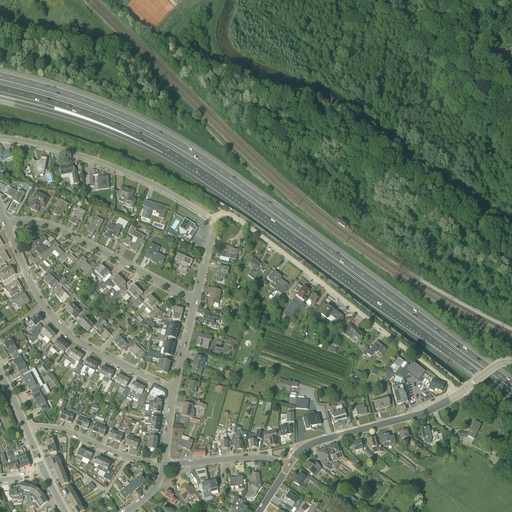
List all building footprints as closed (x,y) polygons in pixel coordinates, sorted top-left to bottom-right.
[(12,157),(9,150),(3,152),(2,149),(0,149),(0,172),(3,172),(0,165),(0,158),(0,159),(1,161),(5,159),(6,160),(12,157)] [(47,158),(45,158),(40,157),(39,161),(36,162),(32,159),(32,160),(29,164),(31,166),(33,172),(35,177),(43,175),(41,169),(45,167),(47,158)] [(73,164),(59,167),(61,175),(72,173),(75,184),(79,183),(77,169),(75,169),(74,167),(73,164)] [(99,182),(95,182),(96,190),(109,188),(109,187),(108,177),(102,178),(102,177),(98,177),(99,182)] [(19,204),(25,193),(19,190),(18,192),(9,187),(6,195),(14,199),(13,201),(19,204)] [(125,194),(119,192),(118,198),(119,198),(119,202),(120,202),(120,199),(122,200),(121,204),(124,204),(123,206),(124,206),(131,209),(131,208),(133,209),(135,200),(131,199),(134,191),(126,189),(125,194)] [(33,201),(29,208),(37,212),(40,206),(44,208),(49,198),(41,194),(40,195),(36,193),(32,200),(33,201)] [(56,208),(54,209),(52,213),(60,218),(64,211),(65,211),(68,204),(64,202),(63,202),(58,200),(55,205),(56,208)] [(152,211),(156,212),(164,215),(167,207),(150,202),(148,208),(145,207),(141,218),(149,220),(152,211)] [(69,222),(76,226),(80,218),(82,219),(86,212),(78,208),(75,213),(74,212),(72,213),(70,216),(71,217),(69,222)] [(91,223),(87,230),(93,234),(95,230),(98,231),(103,221),(96,217),(93,224),(91,223)] [(113,237),(116,238),(119,232),(122,234),(122,233),(128,222),(119,218),(114,227),(110,225),(105,236),(109,238),(112,240),(113,237)] [(191,225),(192,224),(185,219),(180,226),(187,231),(185,234),(184,236),(190,240),(196,232),(196,231),(197,229),(191,225)] [(344,229),(346,227),(347,225),(340,219),(339,221),(337,223),(344,229)] [(131,238),(127,236),(123,243),(129,247),(130,247),(130,249),(136,253),(145,237),(135,232),(137,229),(131,227),(128,234),(137,239),(135,243),(130,243),(131,238)] [(37,239),(34,243),(45,253),(48,250),(42,244),(47,239),(44,236),(39,241),(37,239)] [(65,254),(58,247),(59,246),(56,242),(51,247),(48,250),(45,253),(48,257),(55,251),(59,255),(58,256),(61,258),(58,261),(65,254)] [(35,251),(41,257),(45,253),(34,243),(27,250),(29,251),(27,252),(31,256),(35,251)] [(152,259),(151,260),(150,261),(157,264),(158,262),(162,264),(165,259),(156,255),(160,248),(151,243),(144,256),(148,259),(149,257),(152,259)] [(224,245),(223,250),(221,250),(220,255),(229,257),(229,258),(236,260),(238,250),(229,248),(229,247),(224,245)] [(69,250),(65,254),(58,261),(62,264),(68,258),(70,261),(68,262),(72,266),(73,265),(74,266),(78,262),(71,255),(73,254),(69,250)] [(9,260),(4,252),(0,254),(0,265),(3,263),(3,264),(5,263),(5,262),(9,260)] [(48,257),(45,253),(41,257),(38,260),(34,265),(38,268),(39,267),(46,274),(51,269),(48,267),(47,267),(43,263),(48,257)] [(181,264),(177,272),(185,275),(189,267),(187,267),(189,263),(191,264),(193,260),(178,253),(174,261),(181,264)] [(83,257),(78,262),(74,266),(70,270),(73,274),(75,271),(76,272),(82,265),(86,270),(82,274),(85,277),(87,274),(91,270),(92,269),(85,262),(87,260),(83,257)] [(255,266),(248,275),(254,280),(261,271),(262,271),(266,265),(262,263),(261,265),(252,257),(248,262),(255,266)] [(96,278),(99,276),(105,269),(101,265),(95,271),(93,272),(91,274),(96,278)] [(1,272),(6,280),(15,274),(10,266),(1,272)] [(217,278),(222,280),(223,276),(226,277),(226,274),(227,275),(229,268),(219,266),(217,274),(214,274),(213,279),(217,280),(217,278)] [(51,269),(46,274),(43,276),(46,278),(43,281),(48,285),(54,279),(50,275),(54,271),(51,269)] [(110,274),(105,269),(99,276),(103,280),(110,274)] [(281,277),(273,271),(267,279),(272,283),(270,286),(281,294),(287,285),(283,282),(282,283),(278,281),(281,277)] [(98,290),(98,291),(101,288),(102,290),(107,285),(108,287),(110,287),(111,286),(113,288),(122,279),(117,275),(110,282),(108,282),(107,282),(106,282),(100,288),(98,290)] [(54,279),(48,285),(52,290),(55,287),(57,289),(64,282),(66,280),(63,277),(60,280),(56,277),(54,279)] [(126,284),(122,279),(113,288),(116,285),(119,289),(113,296),(113,297),(110,300),(112,303),(117,298),(121,294),(126,289),(123,287),(126,284)] [(16,280),(7,286),(12,294),(21,289),(16,280)] [(66,284),(64,282),(57,289),(59,291),(55,295),(59,300),(68,291),(64,287),(66,284)] [(117,298),(119,300),(121,297),(123,299),(126,295),(130,298),(132,296),(138,289),(134,285),(128,291),(126,289),(121,294),(117,298)] [(309,291),(303,287),(298,293),(295,297),(300,300),(298,303),(299,303),(298,305),(292,300),(285,310),(282,314),(290,319),(293,315),(297,310),(300,307),(303,303),(305,301),(307,298),(304,296),(309,291)] [(210,297),(208,304),(214,306),(214,303),(218,304),(222,291),(211,288),(209,295),(212,295),(211,297),(210,297)] [(143,294),(138,289),(132,296),(136,300),(143,294)] [(68,291),(59,300),(64,304),(66,302),(68,304),(73,299),(76,296),(74,293),(70,298),(65,294),(68,291)] [(17,302),(15,303),(18,309),(29,302),(24,294),(15,300),(17,302)] [(306,303),(309,306),(313,309),(313,310),(315,311),(318,307),(315,305),(317,302),(315,301),(318,298),(313,294),(306,303)] [(155,300),(150,295),(142,304),(146,308),(155,300)] [(66,311),(70,315),(76,309),(72,304),(75,301),(73,299),(68,304),(70,306),(66,311)] [(156,307),(159,304),(155,300),(146,308),(151,312),(147,316),(150,318),(154,313),(158,310),(156,307)] [(77,317),(79,319),(86,312),(84,309),(83,311),(79,306),(76,309),(70,315),(75,319),(77,317)] [(327,306),(320,314),(327,320),(331,316),(337,321),(341,316),(335,311),(334,311),(327,306)] [(174,311),(173,314),(182,316),(183,310),(171,307),(171,310),(174,311)] [(86,312),(79,319),(81,321),(79,323),(84,328),(92,320),(91,320),(89,322),(85,317),(89,314),(86,312)] [(163,317),(162,320),(171,322),(172,320),(180,322),(182,316),(173,314),(170,313),(169,319),(163,317)] [(38,315),(31,321),(28,322),(32,327),(31,328),(33,331),(31,333),(34,336),(38,332),(36,329),(41,325),(39,324),(42,321),(38,315)] [(204,317),(202,324),(211,327),(212,324),(214,324),(215,321),(218,321),(219,318),(208,315),(207,318),(204,317)] [(96,324),(92,320),(84,328),(88,332),(94,326),(96,328),(104,321),(102,318),(96,324)] [(171,322),(162,320),(161,323),(164,324),(163,326),(167,326),(166,331),(177,333),(179,327),(170,325),(171,322)] [(96,333),(100,337),(106,331),(104,329),(107,326),(105,324),(106,323),(104,321),(96,328),(98,330),(96,333)] [(353,337),(359,342),(364,336),(356,330),(352,327),(352,326),(349,325),(343,333),(345,335),(346,335),(351,339),(353,337)] [(40,334),(38,332),(34,336),(30,341),(32,343),(37,339),(36,338),(39,336),(43,339),(51,331),(47,327),(41,332),(41,333),(40,334)] [(110,336),(106,331),(100,337),(105,342),(111,336),(113,338),(121,330),(120,329),(118,328),(110,336)] [(112,342),(117,347),(123,341),(119,336),(123,332),(121,330),(113,338),(115,340),(112,342)] [(56,336),(51,331),(43,339),(43,340),(45,337),(50,341),(56,336)] [(158,335),(158,338),(167,340),(168,337),(176,339),(177,333),(166,331),(164,336),(158,335)] [(199,334),(197,346),(208,349),(210,342),(211,342),(212,338),(199,334)] [(14,346),(10,337),(4,340),(6,343),(4,344),(7,350),(14,346)] [(125,343),(123,341),(117,347),(122,351),(127,345),(129,347),(137,340),(134,338),(130,342),(128,339),(126,341),(127,341),(125,343)] [(162,348),(165,349),(173,351),(175,345),(166,343),(167,340),(158,338),(157,341),(163,342),(162,348)] [(52,348),(56,352),(64,343),(59,339),(54,345),(53,346),(51,344),(44,352),(47,354),(52,348)] [(129,352),(134,356),(140,350),(135,346),(139,342),(137,340),(129,347),(132,349),(129,352)] [(44,352),(51,344),(49,342),(42,350),(44,352)] [(69,347),(64,343),(56,352),(56,353),(58,355),(61,351),(64,353),(69,347)] [(384,350),(386,349),(379,344),(377,346),(375,344),(373,345),(370,350),(367,348),(366,349),(363,353),(362,353),(365,356),(367,354),(370,357),(375,352),(376,353),(377,352),(381,355),(384,351),(384,352),(385,351),(384,350)] [(18,351),(14,346),(7,350),(10,356),(12,355),(13,358),(19,354),(18,351)] [(165,349),(163,355),(172,357),(173,351),(165,349)] [(13,361),(16,367),(24,363),(21,357),(28,353),(26,350),(22,353),(19,354),(13,358),(15,360),(13,361)] [(66,360),(71,363),(78,353),(73,350),(67,358),(65,356),(59,365),(61,367),(66,360)] [(143,360),(145,358),(147,355),(145,353),(144,354),(140,350),(134,356),(138,361),(141,358),(143,360)] [(71,363),(71,364),(76,368),(73,373),(75,374),(80,366),(82,363),(80,361),(83,357),(78,353),(71,363)] [(59,365),(65,356),(62,354),(56,363),(59,365)] [(198,358),(195,357),(193,364),(203,367),(206,368),(207,363),(205,362),(206,359),(199,357),(198,358)] [(403,368),(401,367),(404,362),(398,357),(393,364),(396,366),(393,371),(395,373),(394,374),(397,376),(403,368)] [(87,359),(84,366),(86,368),(84,372),(87,373),(89,369),(93,362),(87,359)] [(170,362),(159,359),(159,360),(157,365),(169,368),(170,362)] [(99,365),(93,362),(89,369),(95,372),(99,365)] [(405,366),(403,368),(397,376),(404,378),(408,372),(418,381),(425,372),(412,362),(408,368),(405,366)] [(24,363),(16,367),(19,373),(21,372),(23,375),(28,372),(27,369),(24,363)] [(203,367),(193,364),(191,370),(193,370),(192,373),(201,376),(201,375),(202,372),(201,372),(203,367)] [(167,374),(169,368),(157,365),(156,372),(167,374)] [(99,374),(105,377),(108,370),(103,367),(99,374)] [(22,378),(26,384),(36,379),(31,370),(28,372),(23,375),(24,377),(22,378)] [(114,373),(108,370),(105,377),(103,381),(108,383),(104,390),(107,392),(112,382),(110,381),(110,380),(114,373)] [(395,380),(394,374),(390,375),(390,371),(386,372),(388,381),(395,380)] [(115,388),(118,390),(124,377),(118,375),(115,382),(118,383),(117,385),(117,384),(115,388)] [(130,380),(124,377),(118,390),(119,388),(124,390),(122,394),(123,394),(122,396),(124,397),(127,390),(125,388),(125,387),(126,388),(130,380)] [(41,387),(36,379),(26,384),(29,390),(30,389),(32,392),(38,389),(42,386),(41,387)] [(289,392),(290,389),(291,383),(281,380),(279,389),(289,392)] [(429,389),(433,391),(434,389),(442,392),(444,385),(432,380),(429,389)] [(190,381),(189,387),(187,387),(186,394),(191,395),(192,393),(195,393),(197,387),(198,388),(199,384),(190,381)] [(139,385),(134,382),(130,390),(131,390),(130,391),(127,390),(124,397),(123,399),(126,400),(129,395),(133,397),(139,385)] [(140,404),(145,393),(143,392),(145,388),(139,385),(133,397),(134,397),(132,400),(140,404)] [(47,395),(42,386),(38,389),(32,392),(33,395),(32,396),(35,401),(42,397),(47,395)] [(397,404),(401,403),(401,402),(407,400),(405,393),(404,393),(403,390),(394,392),(395,398),(397,404)] [(377,399),(373,400),(376,409),(379,408),(380,409),(384,408),(384,407),(390,405),(387,396),(377,399)] [(42,397),(35,401),(38,407),(40,406),(42,410),(48,407),(42,397)] [(295,408),(308,409),(308,400),(289,398),(288,405),(296,405),(295,408)] [(189,417),(191,417),(194,418),(194,410),(192,409),(193,405),(184,403),(183,407),(181,415),(189,417)] [(331,416),(333,416),(334,422),(346,418),(345,415),(345,413),(344,413),(343,409),(337,411),(335,405),(329,407),(328,403),(326,404),(326,403),(325,403),(327,411),(330,410),(331,416)] [(249,409),(247,415),(253,416),(256,407),(251,405),(250,409),(249,409)] [(367,412),(366,408),(365,409),(364,405),(355,407),(355,408),(356,410),(353,411),(354,416),(367,412)] [(66,413),(63,411),(59,419),(65,421),(68,414),(70,410),(67,409),(66,413)] [(280,421),(281,421),(282,426),(281,426),(283,436),(291,434),(288,424),(290,424),(290,422),(294,422),(294,413),(287,414),(287,419),(280,421)] [(68,414),(65,421),(71,424),(74,416),(68,414)] [(145,424),(151,424),(159,425),(160,419),(151,418),(151,415),(145,414),(144,417),(148,418),(148,421),(145,421),(145,424)] [(321,425),(318,415),(308,418),(307,417),(303,418),(306,430),(311,429),(310,427),(312,427),(321,425)] [(86,416),(85,420),(82,428),(87,430),(89,426),(91,427),(94,420),(89,417),(86,416)] [(76,426),(82,428),(85,420),(79,418),(76,426)] [(94,420),(91,427),(94,428),(92,432),(98,434),(102,423),(97,421),(94,420)] [(468,437),(473,440),(480,425),(474,422),(471,428),(468,434),(458,432),(457,437),(467,439),(468,437)] [(102,423),(98,434),(104,436),(107,429),(104,428),(105,424),(102,423)] [(150,434),(157,434),(157,432),(158,432),(159,425),(151,424),(150,434)] [(220,440),(221,442),(221,449),(227,449),(227,436),(224,435),(225,428),(221,427),(220,432),(217,432),(216,439),(220,440)] [(428,442),(427,438),(431,437),(431,436),(434,436),(435,440),(443,438),(441,434),(438,434),(437,432),(433,433),(433,430),(428,432),(427,428),(421,430),(423,439),(424,443),(428,442)] [(236,446),(237,450),(242,449),(241,441),(245,441),(247,433),(234,430),(232,436),(230,444),(234,444),(235,446),(236,446)] [(276,441),(276,438),(275,436),(277,436),(276,430),(264,433),(265,440),(269,439),(270,446),(272,446),(275,446),(276,445),(275,442),(276,441)] [(114,441),(117,433),(112,431),(108,438),(114,441)] [(250,441),(250,448),(251,448),(252,448),(253,448),(254,448),(257,448),(256,444),(257,444),(257,440),(257,439),(262,440),(263,433),(256,431),(255,436),(249,434),(247,440),(250,441)] [(399,432),(401,440),(405,439),(405,440),(409,439),(409,442),(414,445),(416,442),(413,440),(411,435),(408,436),(407,431),(399,432)] [(120,443),(123,436),(117,433),(114,441),(120,443)] [(157,437),(157,434),(150,434),(149,443),(157,444),(158,437),(157,437)] [(381,436),(383,443),(384,447),(392,445),(395,444),(393,437),(389,438),(388,434),(381,436)] [(125,445),(131,447),(134,439),(128,437),(125,445)] [(375,442),(374,438),(370,439),(367,440),(370,448),(372,448),(373,451),(377,449),(376,444),(377,444),(376,442),(375,442)] [(55,446),(53,439),(46,441),(48,448),(55,446)] [(141,447),(142,443),(139,441),(134,439),(131,447),(137,449),(137,447),(140,448),(141,447)] [(186,448),(185,450),(190,451),(193,441),(188,440),(188,442),(181,440),(179,447),(183,448),(183,447),(186,448)] [(360,442),(353,443),(354,446),(352,447),(353,451),(355,451),(362,449),(360,442)] [(156,450),(157,444),(149,443),(148,449),(150,449),(150,451),(151,452),(154,452),(155,452),(155,450),(156,450)] [(341,458),(343,457),(341,452),(339,452),(337,445),(332,447),(337,460),(341,458)] [(49,455),(54,453),(55,456),(57,455),(57,453),(55,446),(48,448),(49,455)] [(30,466),(26,454),(25,454),(23,447),(12,451),(15,458),(20,470),(30,466)] [(337,460),(332,447),(327,449),(330,456),(332,456),(333,459),(332,459),(333,461),(337,460)] [(193,456),(205,456),(206,448),(199,448),(199,451),(193,452),(193,456)] [(80,449),(76,455),(77,456),(76,458),(73,457),(70,462),(73,464),(75,459),(81,462),(83,458),(83,459),(86,452),(80,449)] [(329,465),(332,467),(329,465),(330,464),(329,461),(329,460),(328,457),(325,449),(321,451),(326,464),(328,464),(328,465),(329,465)] [(364,452),(363,452),(370,458),(373,460),(375,457),(367,450),(363,451),(364,452)] [(12,451),(14,456),(10,458),(9,460),(11,465),(8,466),(10,471),(15,469),(16,471),(17,472),(19,471),(19,470),(20,470),(15,458),(12,451)] [(326,464),(321,451),(316,453),(319,460),(321,460),(322,463),(321,463),(322,465),(324,465),(325,467),(328,465),(328,464),(326,464)] [(83,459),(89,462),(92,455),(86,452),(83,459)] [(417,467),(398,454),(395,457),(414,470),(417,467)] [(50,458),(51,461),(50,461),(52,464),(53,464),(54,467),(61,464),(57,455),(55,456),(50,458)] [(96,469),(99,471),(101,467),(104,460),(98,457),(95,464),(98,466),(96,469)] [(343,457),(342,458),(341,460),(345,463),(345,464),(346,464),(347,463),(347,464),(346,466),(348,468),(351,463),(343,457)] [(111,463),(104,460),(101,467),(99,471),(105,474),(103,478),(109,481),(113,473),(108,470),(111,463)] [(315,471),(318,472),(321,468),(320,467),(319,465),(315,462),(312,466),(308,462),(303,468),(313,475),(315,471)] [(57,473),(63,471),(61,464),(54,467),(57,473)] [(63,471),(57,473),(59,480),(66,477),(63,471)] [(250,488),(250,489),(247,494),(254,498),(257,493),(256,493),(260,486),(258,473),(252,474),(253,483),(250,488)] [(293,482),(299,486),(297,488),(302,491),(305,486),(302,484),(306,478),(299,474),(296,479),(295,479),(293,482)] [(309,475),(307,478),(316,485),(318,482),(309,475)] [(136,481),(140,486),(146,482),(141,476),(136,481)] [(59,480),(61,485),(62,488),(73,484),(72,482),(68,483),(66,477),(59,480)] [(239,489),(243,489),(242,477),(238,477),(238,478),(230,479),(231,487),(234,486),(234,487),(235,487),(235,486),(239,486),(239,489)] [(208,482),(210,489),(211,493),(218,491),(216,481),(214,481),(214,480),(208,482)] [(130,485),(135,491),(140,486),(136,481),(130,485)] [(87,485),(90,491),(96,488),(93,482),(87,485)] [(195,488),(194,489),(196,493),(202,491),(203,494),(211,493),(210,489),(208,482),(203,483),(202,484),(193,486),(195,488)] [(29,497),(30,494),(32,487),(21,485),(20,487),(19,495),(22,495),(22,493),(27,494),(27,496),(28,509),(33,507),(30,499),(29,497)] [(125,490),(130,495),(135,491),(130,485),(125,490)] [(182,493),(179,495),(184,501),(186,504),(188,502),(186,500),(193,495),(195,499),(198,497),(196,493),(194,489),(192,486),(189,488),(188,486),(180,491),(182,493)] [(19,496),(19,495),(20,487),(10,488),(10,493),(9,493),(9,494),(9,496),(10,497),(12,497),(13,500),(19,499),(19,501),(23,500),(23,496),(19,496)] [(32,487),(30,494),(29,497),(30,499),(32,497),(36,502),(38,500),(43,496),(39,491),(37,489),(32,487)] [(64,491),(67,497),(74,493),(70,487),(64,491)] [(130,495),(125,490),(120,494),(124,500),(130,495)] [(165,493),(164,494),(162,496),(171,501),(169,503),(175,506),(178,501),(173,497),(174,495),(167,491),(166,491),(165,492),(165,493)] [(71,503),(77,499),(74,493),(67,497),(71,503)] [(184,501),(179,495),(178,493),(175,495),(181,503),(184,501)] [(43,496),(38,500),(36,502),(40,508),(47,502),(44,496),(43,496)] [(298,499),(294,496),(292,498),(288,496),(284,502),(293,508),(298,499)] [(244,511),(247,508),(239,503),(241,500),(237,497),(234,500),(236,501),(234,505),(235,506),(233,509),(235,510),(238,511),(244,511)] [(81,505),(77,499),(71,503),(75,509),(81,505)]
